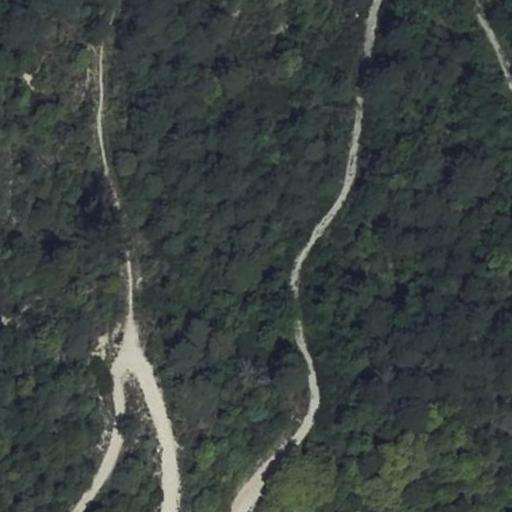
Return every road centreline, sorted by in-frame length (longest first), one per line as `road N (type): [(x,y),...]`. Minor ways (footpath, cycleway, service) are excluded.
road 1 (track): [(87,511),(117,449),(118,367),(133,358)]
road 2 (track): [(133,358),(149,378),(169,437),(166,511)]
